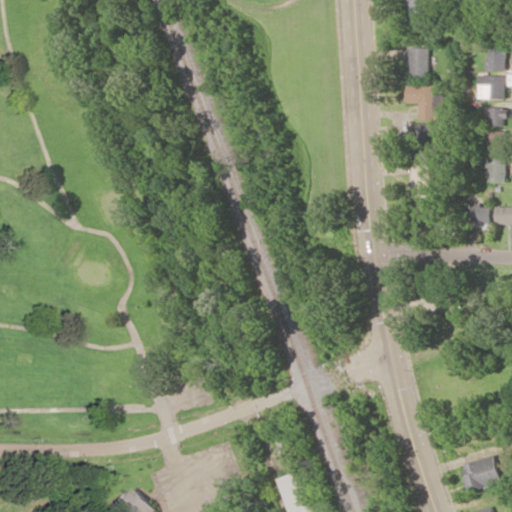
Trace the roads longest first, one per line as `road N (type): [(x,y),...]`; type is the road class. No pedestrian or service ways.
road 1 (tertiary): [(432,511),(387,353),(371,254)]
road 2 (residential): [(254,405),(103,448),(0,447)]
road 3 (tertiary): [(371,254),(349,0)]
road 4 (residential): [(511,256),(371,254)]
